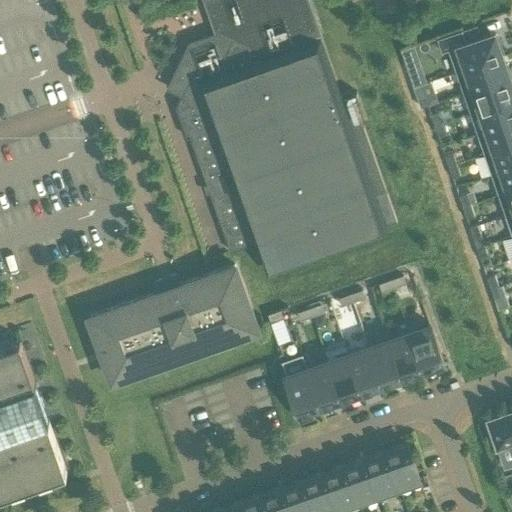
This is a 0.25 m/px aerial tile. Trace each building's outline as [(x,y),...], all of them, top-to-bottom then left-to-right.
[(321,32),(310,0),(204,0),(215,31),(188,40),(172,74),(175,76),(170,88),(181,94),(187,80),(198,86),(202,78),(207,77),(211,79),(313,43),(311,35),(321,32)] [(449,48),(455,68),(502,52),(495,31),(466,41),(462,29),(437,37),(442,50),(449,48)] [(336,94),(318,42),(313,43),(211,79),(207,77),(202,78),(198,86),(187,80),(181,94),(176,105),(187,136),(190,135),(231,250),(260,239),(269,265),(397,220),(351,89),(336,94)] [(401,48),(406,62),(415,59),(410,45),(401,48)] [(456,69),(463,89),(509,73),(502,52),(455,68),(456,69)] [(464,92),(470,110),(511,95),(511,80),(509,73),(463,89),(464,92)] [(426,94),(422,83),(414,85),(418,97),(426,94)] [(472,115),(477,131),(511,118),(511,95),(470,110),(472,115)] [(431,112),(435,124),(443,121),(439,110),(431,112)] [(479,138),(484,152),(511,142),(511,118),(477,131),(479,138)] [(443,121),(435,124),(439,135),(447,132),(443,121)] [(488,161),(492,173),(511,165),(511,142),(484,152),(488,161)] [(448,161),(449,165),(457,162),(453,151),(445,153),(448,161)] [(457,162),(449,165),(453,176),(461,173),(457,162)] [(495,183),(499,194),(511,188),(511,165),(492,173),(495,183)] [(503,206),(506,214),(511,212),(511,188),(499,194),(503,206)] [(459,194),(463,205),(471,203),(467,191),(459,194)] [(471,203),(463,205),(467,217),(475,214),(471,203)] [(473,235),(477,246),(485,244),(481,232),(473,235)] [(485,244),(477,246),(482,257),(489,255),(485,244)] [(391,277),(394,286),(406,281),(403,273),(391,277)] [(499,284),(496,273),(488,276),(492,287),(499,284)] [(382,290),(394,286),(391,277),(379,281),(382,290)] [(503,295),(499,284),(492,287),(496,298),(503,295)] [(351,292),(354,300),(366,296),(363,287),(351,292)] [(342,304),(354,300),(351,292),(339,296),(342,304)] [(310,306),(313,314),(325,310),(322,302),(310,306)] [(301,318),(313,314),(310,306),(298,310),(301,318)] [(284,316),(283,315),(281,307),(269,312),(272,320),(284,316)] [(431,322),(409,329),(423,369),(444,361),(431,322)] [(409,329),(388,337),(402,376),(423,369),(409,329)] [(388,337),(368,344),(382,383),(402,376),(388,337)] [(0,495),(66,472),(48,422),(38,393),(19,340),(0,346),(0,495)] [(368,344),(348,351),(362,390),(382,383),(368,344)] [(327,358),(341,398),(362,390),(348,351),(327,358)] [(327,358),(307,365),(321,405),(341,398),(327,358)] [(321,405),(307,365),(287,372),(296,400),(297,400),(302,416),(314,412),(312,408),(321,405)] [(511,407),(488,415),(498,444),(511,439),(511,441),(511,407)] [(407,441),(387,448),(400,484),(420,477),(407,441)] [(387,448),(367,455),(380,491),(400,484),(387,448)] [(367,455),(346,462),(359,498),(380,491),(367,455)] [(346,462),(326,469),(339,505),(359,498),(346,462)] [(326,469),(305,476),(318,511),(339,505),(326,469)] [(511,473),(511,471),(501,474),(506,489),(511,486),(511,473)] [(318,511),(305,476),(285,484),(295,511),(318,511)] [(295,511),(285,484),(264,491),(272,511),(295,511)] [(272,511),(264,491),(244,498),(249,511),(272,511)] [(249,511),(244,498),(224,505),(226,511),(249,511)]
